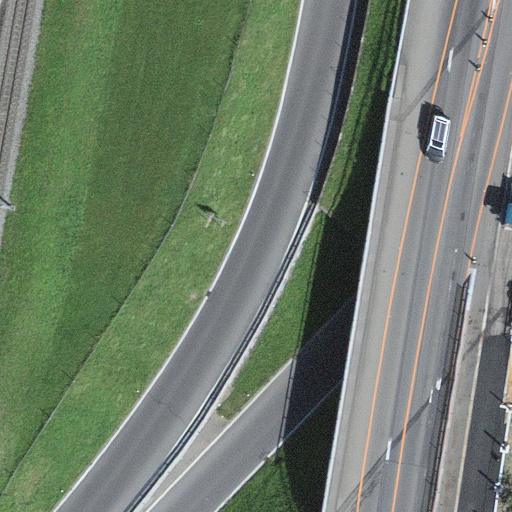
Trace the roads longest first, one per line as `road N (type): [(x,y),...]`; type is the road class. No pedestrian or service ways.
road 1 (trunk): [(325,0),(284,195),(197,377),(83,511)]
road 2 (trunk): [(479,0),(413,511)]
road 3 (trunk): [(182,511),(511,152)]
road 4 (trunk): [(451,511),(511,51)]
